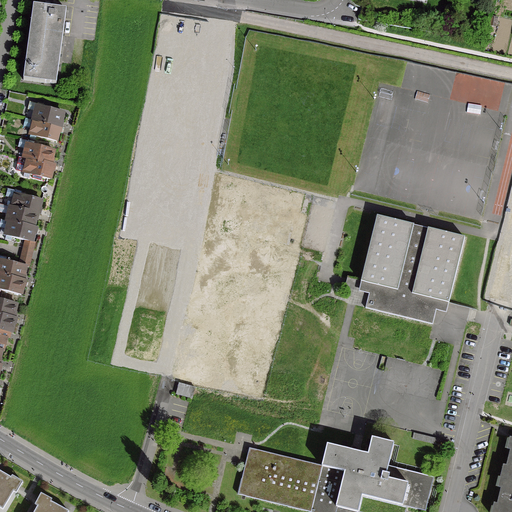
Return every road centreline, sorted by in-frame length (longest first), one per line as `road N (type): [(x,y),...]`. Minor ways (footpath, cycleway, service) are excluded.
road 1 (residential): [(503,300),(450,511)]
road 2 (tertiary): [(0,439),(128,510)]
road 3 (residential): [(128,510),(168,380)]
